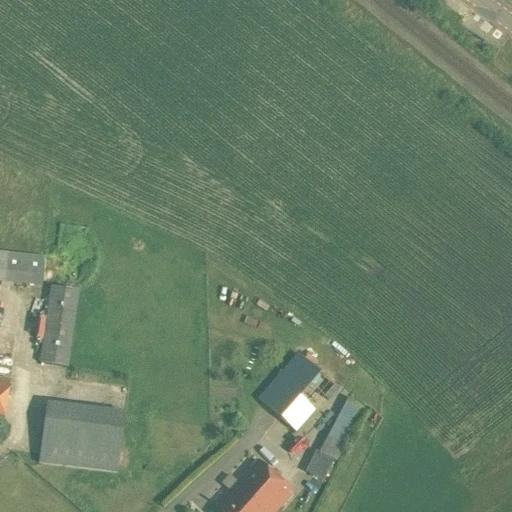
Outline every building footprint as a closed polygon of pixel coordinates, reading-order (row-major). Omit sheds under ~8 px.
[(44,257),(0,252),(0,283),(41,287),(44,257)] [(67,369),(78,291),(50,287),(38,365),(67,369)] [(294,432),(333,387),(297,355),(258,400),(294,432)] [(0,432),(3,432),(9,381),(0,379),(0,432)] [(116,474),(124,415),(46,405),(39,464),(116,474)] [(277,511),(293,494),(257,462),(213,511),(277,511)]
